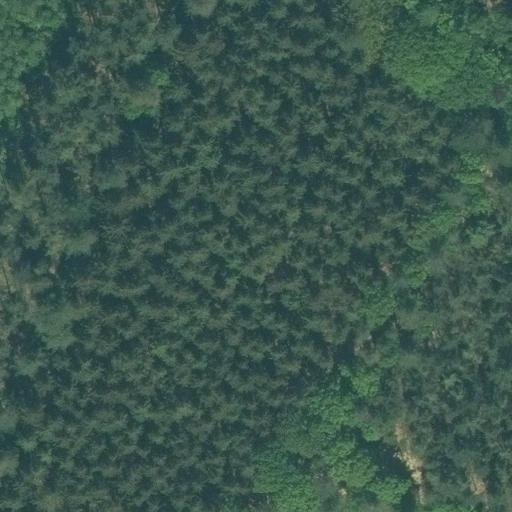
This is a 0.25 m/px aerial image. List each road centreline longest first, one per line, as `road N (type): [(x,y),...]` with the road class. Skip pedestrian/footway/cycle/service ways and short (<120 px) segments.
road 1 (track): [(0,425),(189,0)]
road 2 (track): [(357,0),(511,117)]
